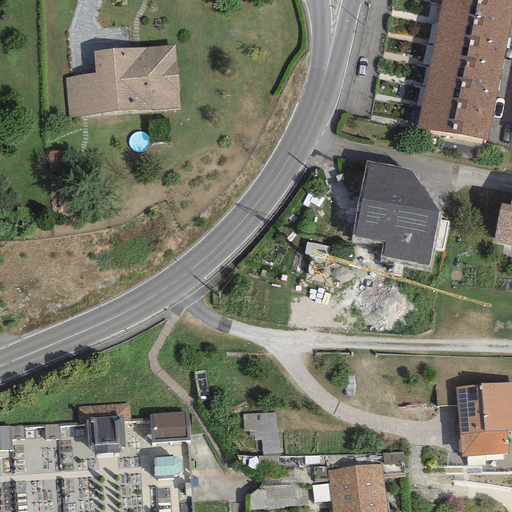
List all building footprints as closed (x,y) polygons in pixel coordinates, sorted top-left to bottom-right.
[(511,0),(441,0),(418,131),(486,144),(511,19),(511,0)] [(72,88),(79,138),(196,123),(188,59),(109,69),(111,83),(72,88)] [(388,251),(434,259),(441,213),(414,179),(371,168),(360,213),(388,251)] [(511,183),(497,253),(511,256),(511,183)] [(511,384),(455,390),(461,453),(511,448),(511,384)] [(261,433),(262,452),(278,451),(276,410),(242,412),(243,434),(261,433)] [(121,418),(88,420),(89,453),(122,451),(121,418)] [(0,450),(11,449),(10,430),(24,423),(0,425),(0,450)] [(152,440),(154,475),(177,474),(175,439),(152,440)] [(346,478),(349,511),(399,511),(395,473),(346,478)]
